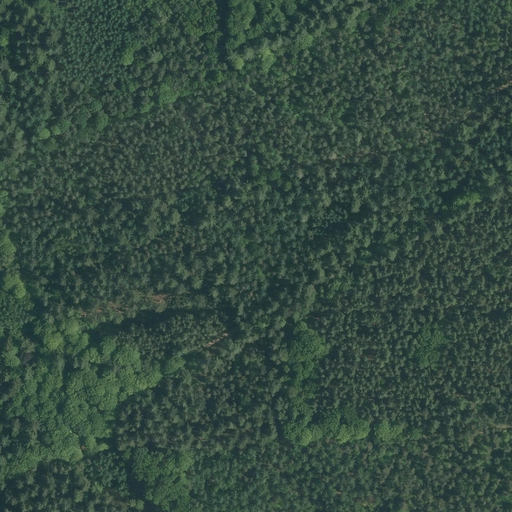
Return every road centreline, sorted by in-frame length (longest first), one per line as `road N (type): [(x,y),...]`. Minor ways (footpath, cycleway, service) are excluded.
road 1 (track): [(72,416),(511,170)]
road 2 (track): [(0,204),(72,416)]
road 3 (track): [(183,92),(368,20)]
road 4 (track): [(0,165),(134,112)]
